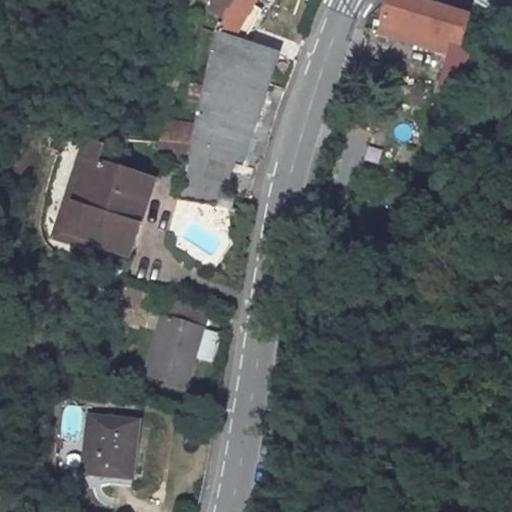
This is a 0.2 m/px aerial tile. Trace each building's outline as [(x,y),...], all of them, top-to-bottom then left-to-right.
[(218,33),(248,43),(266,11),(256,5),(258,0),(235,0),(231,8),(218,33)] [(429,0),(378,0),(373,16),(435,37),(422,76),(448,84),(455,66),(460,43),(451,40),(461,10),(429,0)] [(248,43),(218,33),(214,44),(196,126),(193,142),(228,151),(244,155),(280,54),(248,43)] [(179,81),(151,70),(145,85),(172,96),(179,81)] [(182,124),(161,121),(158,142),(178,145),(182,124)] [(196,126),(182,124),(178,145),(192,146),(193,142),(196,126)] [(178,145),(158,142),(155,142),(152,161),(187,166),(192,146),(178,145)] [(228,151),(193,142),(192,146),(187,166),(181,186),(216,195),(219,183),(228,151)] [(62,228),(129,249),(137,223),(129,220),(142,178),(81,160),(62,228)] [(142,178),(129,220),(137,223),(149,180),(142,178)] [(219,183),(216,195),(230,199),(234,187),(219,183)] [(109,275),(103,296),(123,301),(146,307),(152,287),(109,275)] [(166,290),(161,307),(205,320),(210,302),(166,290)] [(146,307),(123,301),(119,315),(128,317),(143,321),(146,307)] [(161,307),(144,369),(187,381),(205,320),(161,307)] [(143,420),(91,414),(83,473),(136,480),(143,420)]
